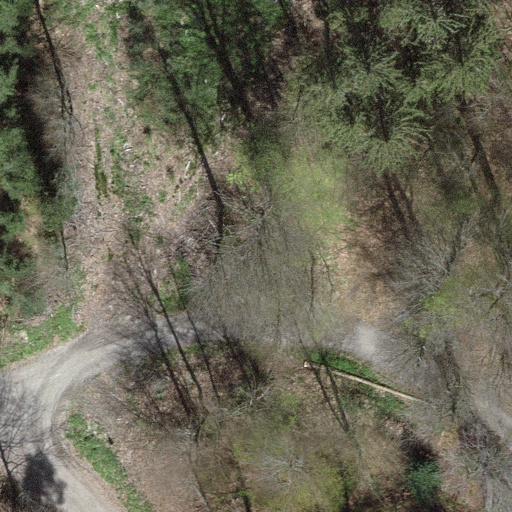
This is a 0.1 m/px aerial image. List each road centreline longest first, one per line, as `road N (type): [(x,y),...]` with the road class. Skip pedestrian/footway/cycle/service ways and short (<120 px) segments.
road 1 (track): [(0,396),(117,346),(286,318),(375,338),(511,440)]
road 2 (track): [(0,438),(45,461),(98,511)]
